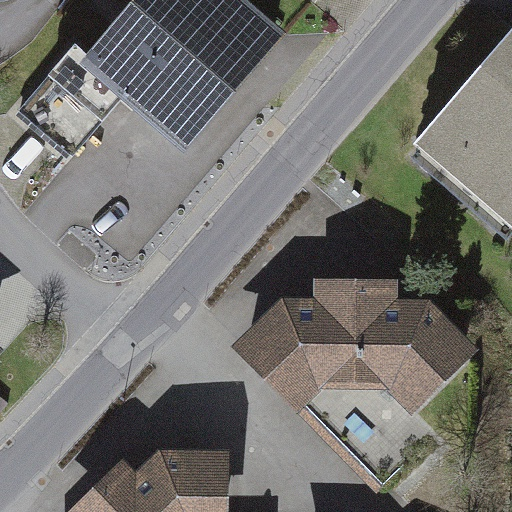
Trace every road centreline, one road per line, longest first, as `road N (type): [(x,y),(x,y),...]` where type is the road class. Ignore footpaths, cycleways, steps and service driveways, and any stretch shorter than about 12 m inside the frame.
road 1 (residential): [(437,0),(147,344)]
road 2 (residential): [(147,344),(0,506)]
road 3 (residential): [(147,344),(26,264),(0,220)]
